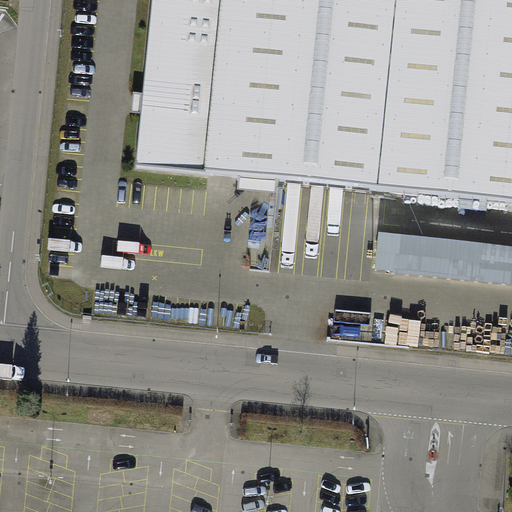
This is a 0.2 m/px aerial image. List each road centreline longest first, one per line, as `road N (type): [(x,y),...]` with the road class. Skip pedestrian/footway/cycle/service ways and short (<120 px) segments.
road 1 (residential): [(3,348),(511,402)]
road 2 (residential): [(35,0),(3,348)]
